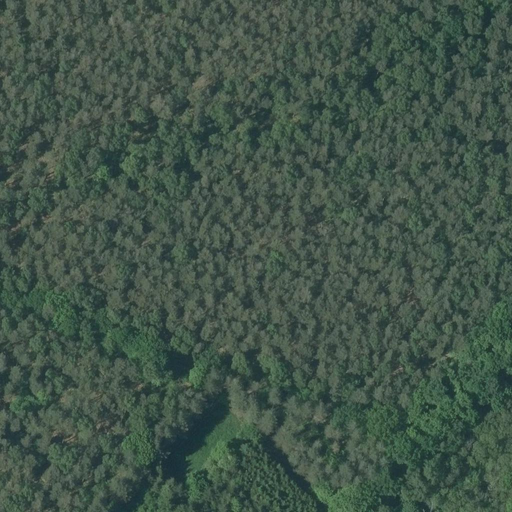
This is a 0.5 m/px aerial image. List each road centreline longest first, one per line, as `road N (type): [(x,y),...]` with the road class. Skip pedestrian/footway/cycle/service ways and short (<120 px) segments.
road 1 (track): [(0,303),(415,462)]
road 2 (track): [(369,511),(511,364)]
